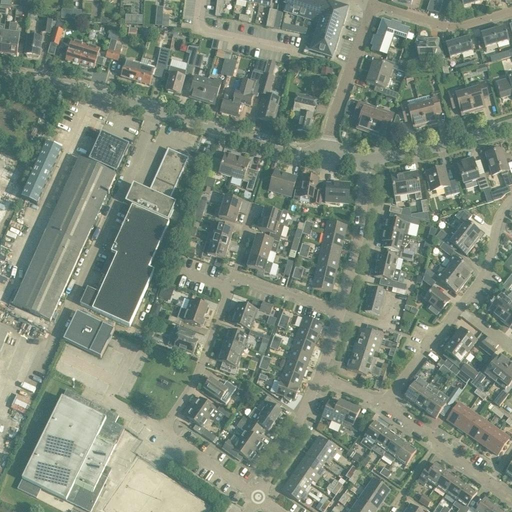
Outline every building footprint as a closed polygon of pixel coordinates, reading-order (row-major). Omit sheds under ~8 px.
[(222,18),(224,1),(217,0),(215,17),(222,18)] [(260,0),(259,6),(271,9),(272,0),(260,0)] [(285,0),(285,3),(286,4),(284,10),(319,21),(313,39),(307,38),(305,45),(311,47),(310,51),(331,57),(346,8),(325,1),(325,3),(315,0),(285,0)] [(433,12),(440,14),(443,2),(436,0),(433,12)] [(473,0),(460,0),(463,9),(475,5),(473,0)] [(71,11),(62,11),(61,19),(71,19),(71,11)] [(276,15),(277,12),(270,11),(266,28),(273,29),(274,26),(274,22),(275,19),(276,15)] [(406,42),(410,30),(402,27),(402,24),(393,21),(390,23),(382,20),(378,32),(394,38),(406,42)] [(49,34),(51,22),(44,21),(42,33),(49,34)] [(65,22),(57,21),(50,44),(58,47),(65,22)] [(9,24),(8,34),(4,33),(3,41),(1,55),(9,56),(11,42),(12,43),(13,32),(14,32),(15,25),(9,24)] [(16,57),(17,57),(20,35),(16,34),(17,25),(15,25),(14,32),(13,32),(12,43),(11,42),(9,56),(11,56),(11,57),(14,58),(16,57)] [(505,28),(493,31),(497,46),(509,42),(505,28)] [(485,49),(497,46),(493,31),(481,35),(485,49)] [(374,37),(372,41),(388,47),(391,48),(394,38),(378,32),(376,37),(374,37)] [(39,58),(42,40),(27,38),(25,56),(27,56),(27,58),(31,59),(32,57),(39,58)] [(439,61),(439,62),(443,76),(450,75),(445,60),(438,40),(425,40),(424,38),(418,38),(415,46),(419,48),(417,54),(419,61),(437,61),(437,60),(439,61)] [(469,38),(458,42),(462,56),(474,53),(469,38)] [(117,42),(111,40),(105,58),(111,60),(116,45),(117,42)] [(388,55),(390,49),(391,48),(372,41),(370,46),(373,48),(371,53),(385,58),(384,61),(396,65),(397,65),(398,65),(399,62),(390,59),(391,56),(388,55)] [(65,62),(79,66),(85,49),(86,46),(71,42),(65,62)] [(450,60),(462,56),(458,42),(446,45),(450,60)] [(122,47),(116,45),(111,60),(117,62),(122,47)] [(190,55),(187,66),(193,68),(197,55),(198,50),(190,48),(188,55),(190,55)] [(94,70),(99,53),(92,50),(92,51),(85,49),(79,66),(94,70)] [(509,51),(500,54),(501,60),(511,57),(509,51)] [(492,63),(501,60),(500,54),(490,57),(492,63)] [(200,70),(204,57),(197,55),(193,68),(200,70)] [(229,67),(231,61),(225,59),(220,75),(227,77),(229,67)] [(121,78),(135,83),(140,65),(126,61),(121,78)] [(268,62),(264,75),(272,78),(276,64),(268,61),(268,62)] [(393,70),(395,70),(405,74),(407,68),(398,65),(397,65),(396,65),(384,61),(383,66),(374,63),(370,74),(389,80),(393,70)] [(157,68),(165,70),(166,64),(158,62),(157,68)] [(474,62),(464,64),(466,71),(476,68),(474,62)] [(456,73),(466,71),(464,64),(455,67),(456,73)] [(140,65),(135,83),(149,87),(155,69),(148,66),(147,68),(140,65)] [(171,76),(167,93),(180,96),(187,72),(166,67),(165,71),(169,72),(168,75),(171,76)] [(229,67),(227,77),(233,79),(236,69),(229,67)] [(226,97),(221,115),(237,119),(239,112),(242,113),(243,106),(250,108),(253,97),(258,98),(259,95),(258,95),(261,87),(262,81),(264,77),(253,74),(250,84),(240,82),(238,92),(237,92),(234,99),(226,97)] [(398,95),(387,91),(386,91),(389,80),(370,74),(366,85),(375,88),(374,92),(397,100),(398,95)] [(511,76),(509,78),(509,79),(497,83),(501,99),(511,95),(511,76)] [(190,99),(202,103),(207,86),(208,82),(196,79),(190,99)] [(214,84),(208,82),(207,86),(202,103),(215,106),(221,83),(215,81),(214,84)] [(262,81),(261,87),(258,95),(259,95),(263,96),(257,119),(273,124),(278,109),(277,108),(279,100),(268,97),(272,84),(262,81)] [(470,88),(466,89),(473,113),(484,110),(481,98),(487,96),(483,83),(477,85),(478,89),(471,91),(470,88)] [(462,90),(463,93),(456,95),(455,92),(448,94),(452,106),(458,104),(462,117),(473,113),(466,89),(462,90)] [(293,111),(301,114),(297,131),(309,134),(316,99),(296,95),(293,111)] [(430,103),(420,106),(426,127),(437,124),(434,112),(440,110),(436,98),(430,100),(430,103)] [(357,105),(350,102),(346,112),(353,115),(357,105)] [(376,110),(359,104),(355,116),(361,118),(357,130),(368,134),(375,113),(376,110)] [(414,130),(426,127),(420,106),(409,109),(408,105),(401,107),(403,113),(397,114),(398,117),(399,121),(404,119),(405,120),(411,118),(414,130)] [(376,110),(375,113),(368,134),(379,138),(383,126),(390,128),(394,116),(387,113),(376,109),(376,110)] [(396,116),(392,129),(392,131),(401,129),(399,121),(398,117),(396,116)] [(116,176),(113,175),(114,173),(116,175),(129,147),(102,135),(89,162),(92,163),(91,165),(80,160),(71,178),(109,195),(109,194),(108,193),(116,176)] [(47,144),(22,199),(37,206),(62,151),(47,144)] [(486,177),(493,176),(493,177),(501,174),(502,177),(508,175),(507,172),(509,172),(502,150),(486,155),(491,171),(484,172),(484,175),(485,175),(486,177)] [(168,151),(149,193),(134,186),(126,203),(168,223),(176,205),(169,202),(188,160),(168,151)] [(213,159),(211,165),(207,179),(212,180),(214,174),(231,179),(238,158),(226,155),(223,162),(213,159)] [(258,173),(247,169),(249,162),(238,158),(231,179),(248,184),(246,191),(252,192),(258,173)] [(489,189),(486,177),(485,175),(484,175),(478,177),(473,159),(457,164),(464,185),(477,181),(480,191),(489,189)] [(449,184),(445,168),(426,173),(431,192),(444,189),(446,198),(459,194),(455,182),(449,184)] [(291,199),(297,179),(275,172),(269,192),(291,199)] [(417,174),(404,176),(407,196),(414,195),(415,201),(421,200),(417,174)] [(400,197),(407,196),(404,176),(391,178),(396,204),(401,203),(400,197)] [(304,177),(300,198),(312,200),(312,205),(320,207),(322,195),(316,194),(318,180),(304,177)] [(71,178),(63,196),(100,212),(107,195),(109,195),(71,178)] [(325,204),(348,206),(349,184),(334,183),(334,186),(327,186),(325,204)] [(491,194),(494,202),(502,200),(506,196),(504,190),(491,194)] [(100,212),(63,196),(55,215),(91,232),(100,212)] [(225,198),(221,209),(238,214),(241,203),(225,198)] [(429,213),(427,201),(421,202),(423,214),(429,213)] [(389,213),(400,216),(401,216),(402,210),(390,207),(389,213)] [(169,224),(132,208),(111,254),(117,256),(149,270),(169,224)] [(235,224),(238,214),(221,209),(218,219),(235,224)] [(264,210),(261,221),(278,226),(281,215),(264,210)] [(480,231),(479,233),(467,223),(472,217),(465,212),(458,214),(455,218),(464,226),(458,233),(474,246),(480,239),(481,240),(485,235),(480,231)] [(42,242),(79,258),(91,232),(55,215),(42,242)] [(411,218),(401,216),(400,216),(398,222),(387,219),(385,231),(403,235),(405,224),(410,225),(411,218)] [(271,235),(270,238),(279,241),(283,227),(278,226),(261,221),(258,231),(271,235)] [(313,224),(305,222),(304,225),(304,228),(312,231),(313,224)] [(327,223),(325,235),(344,239),(346,227),(327,223)] [(217,225),(213,235),(213,236),(230,241),(233,230),(217,225)] [(186,235),(189,236),(194,237),(196,231),(189,228),(186,235)] [(312,231),(304,228),(302,232),(302,234),(310,237),(312,231)] [(381,238),(382,241),(382,242),(393,245),(391,251),(401,253),(403,254),(405,248),(406,247),(407,246),(408,245),(409,243),(409,242),(409,240),(409,238),(409,237),(408,236),(403,235),(385,231),(382,233),(381,238)] [(443,245),(448,238),(441,232),(436,239),(443,245)] [(450,239),(448,241),(466,256),(474,246),(458,233),(453,240),(450,239)] [(227,251),(230,241),(213,236),(213,235),(209,234),(206,245),(227,251)] [(325,235),(322,246),(341,250),(344,239),(325,235)] [(256,237),(253,248),(270,253),(275,254),(279,241),(270,238),(270,241),(256,237)] [(42,242),(34,260),(70,277),(79,258),(42,242)] [(227,251),(205,245),(201,259),(210,261),(211,258),(224,262),(227,251)] [(450,258),(453,253),(443,245),(439,250),(450,258)] [(300,252),(308,254),(310,248),(302,246),(300,252)] [(322,246),(319,257),(339,261),(341,250),(322,246)] [(253,248),(250,259),(266,264),(270,253),(253,248)] [(308,254),(300,252),(298,258),(306,260),(308,254)] [(414,256),(403,254),(401,253),(400,260),(412,263),(414,256)] [(111,254),(110,254),(101,275),(105,277),(98,294),(90,310),(129,328),(154,272),(149,270),(117,256),(111,254)] [(379,255),(376,266),(395,271),(395,270),(397,259),(379,255)] [(511,272),(511,257),(511,256),(503,266),(511,272)] [(319,257),(317,268),(336,272),(339,261),(319,257)] [(263,274),(266,264),(250,259),(247,269),(263,274)] [(453,259),(445,269),(465,285),(471,277),(470,277),(472,273),(453,259)] [(62,295),(70,277),(34,260),(26,279),(62,295)] [(398,283),(401,272),(395,270),(395,271),(376,266),(374,278),(380,280),(394,283),(393,289),(405,292),(407,285),(398,283)] [(293,273),(302,276),(303,270),(295,268),(293,273)] [(317,268),(314,279),(334,284),(336,272),(317,268)] [(459,292),(465,285),(445,269),(437,279),(456,294),(458,291),(459,292)] [(425,276),(432,282),(436,277),(427,270),(425,276)] [(302,276),(293,273),(292,279),(300,282),(302,276)] [(501,288),(507,292),(511,285),(511,275),(501,288)] [(435,285),(432,282),(425,276),(422,282),(431,289),(435,285)] [(62,295),(26,279),(13,306),(50,323),(62,295)] [(331,295),(334,284),(314,279),(312,291),(331,295)] [(172,289),(163,286),(159,297),(168,300),(172,289)] [(80,306),(90,310),(98,294),(87,289),(80,306)] [(371,289),(365,313),(379,317),(385,292),(371,289)] [(437,317),(440,313),(440,314),(450,302),(434,290),(429,296),(424,293),(421,297),(425,301),(425,302),(432,307),(429,311),(437,317)] [(488,312),(499,320),(511,304),(505,300),(508,297),(504,294),(501,297),(501,296),(488,312)] [(208,310),(207,308),(207,307),(190,301),(186,312),(204,318),(204,316),(207,315),(208,310)] [(237,304),(233,315),(253,322),(257,311),(237,304)] [(262,304),(259,312),(270,316),(272,308),(262,304)] [(511,305),(511,304),(499,320),(509,328),(511,324),(511,305)] [(205,321),(203,320),(204,318),(186,312),(183,322),(200,328),(201,327),(203,326),(205,321)] [(100,359),(107,345),(106,344),(107,341),(108,338),(110,339),(113,333),(114,332),(77,313),(63,341),(65,342),(100,359)] [(250,332),(253,322),(233,315),(230,325),(250,332)] [(268,317),(266,324),(274,326),(275,319),(268,317)] [(279,323),(287,326),(289,320),(281,317),(279,323)] [(300,329),(319,335),(323,324),(304,317),(300,329)] [(287,326),(279,323),(277,328),(285,331),(287,326)] [(315,346),(319,335),(300,329),(296,339),(315,346)] [(360,329),(357,340),(380,348),(382,341),(379,340),(380,336),(360,329)] [(174,349),(193,355),(197,343),(189,341),(191,335),(177,330),(175,336),(178,337),(174,349)] [(247,338),(228,331),(224,342),(243,349),(244,349),(249,351),(251,346),(245,344),(247,338)] [(460,331),(452,341),(468,353),(476,343),(460,331)] [(271,344),(279,347),(282,341),(274,338),(271,344)] [(311,357),(315,346),(296,339),(292,350),(311,357)] [(357,340),(354,350),(373,357),(374,354),(378,355),(380,348),(357,340)] [(460,364),(468,353),(452,341),(444,351),(460,364)] [(224,342),(220,352),(240,360),(243,349),(224,342)] [(496,352),(494,351),(483,342),(479,348),(492,358),(496,352)] [(279,347),(271,344),(269,350),(277,353),(279,347)] [(307,368),(311,357),(292,350),(288,361),(307,368)] [(354,350),(350,361),(373,368),(376,362),(372,360),(373,357),(354,350)] [(220,352),(216,362),(222,364),(219,371),(230,375),(231,373),(234,374),(240,360),(220,352)] [(497,380),(510,364),(500,356),(487,372),(488,372),(485,375),(495,383),(497,380)] [(260,364),(269,367),(271,361),(263,358),(260,364)] [(440,369),(444,363),(441,360),(436,366),(440,369)] [(303,378),(307,368),(288,361),(284,371),(303,378)] [(378,378),(378,377),(383,379),(385,372),(381,371),(380,371),(373,368),(350,361),(347,371),(367,378),(368,374),(378,378)] [(269,367),(260,364),(258,370),(266,373),(269,367)] [(511,365),(510,364),(497,380),(503,384),(501,387),(505,391),(507,387),(508,388),(511,382),(511,365)] [(449,371),(452,374),(457,368),(453,365),(449,371)] [(303,378),(284,371),(280,383),(299,389),(303,378)] [(479,373),(478,375),(473,381),(471,384),(476,389),(485,377),(479,373)] [(204,387),(205,388),(204,390),(221,402),(228,392),(232,395),(236,390),(226,382),(222,388),(211,380),(207,385),(206,384),(204,387)] [(295,401),(299,389),(280,383),(276,394),(290,403),(292,400),(295,401)] [(405,398),(415,405),(425,390),(415,383),(405,398)] [(415,405),(425,412),(436,398),(435,397),(430,394),(432,391),(427,387),(425,390),(415,405)] [(460,394),(454,390),(446,402),(452,406),(460,394)] [(79,398),(65,391),(17,490),(36,499),(40,490),(85,511),(90,511),(111,470),(105,468),(124,430),(114,425),(118,417),(79,398)] [(494,403),(499,407),(508,396),(502,391),(494,403)] [(9,409),(26,416),(32,402),(16,395),(9,409)] [(436,398),(425,412),(436,419),(446,405),(440,400),(442,398),(438,395),(435,397),(436,398)] [(260,413),(275,423),(281,413),(278,411),(282,406),(267,397),(264,402),(266,403),(260,412),(260,413)] [(200,399),(193,409),(209,419),(213,422),(219,413),(217,411),(200,399)] [(341,426),(350,406),(340,401),(338,406),(329,402),(322,418),(341,426)] [(447,421),(457,428),(469,410),(459,403),(447,421)] [(234,416),(220,406),(217,411),(219,413),(231,421),(234,416)] [(361,410),(350,406),(341,426),(357,433),(364,417),(359,415),(361,410)] [(202,429),(209,419),(193,409),(192,411),(190,410),(187,414),(188,417),(186,418),(197,426),(194,430),(201,436),(201,435),(213,444),(216,439),(202,429)] [(251,420),(249,422),(243,418),(241,421),(259,433),(262,435),(265,430),(268,432),(275,423),(260,413),(260,412),(255,409),(249,418),(251,420)] [(457,428),(467,435),(479,417),(469,410),(457,428)] [(467,435),(477,442),(489,424),(479,417),(467,435)] [(245,432),(239,440),(239,441),(255,451),(256,450),(258,451),(262,445),(260,443),(261,442),(256,438),(259,433),(241,421),(237,427),(245,432)] [(381,426),(377,423),(366,438),(377,445),(387,430),(386,430),(387,427),(383,425),(381,426)] [(319,424),(316,430),(322,434),(325,427),(319,424)] [(477,442),(487,449),(499,431),(489,424),(477,442)] [(383,459),(383,458),(397,437),(387,430),(377,445),(372,452),(383,459)] [(509,438),(499,431),(487,449),(497,456),(509,438)] [(239,441),(239,440),(233,436),(230,442),(228,441),(222,450),(235,459),(238,454),(248,461),(249,459),(251,461),(255,454),(253,453),(255,451),(239,441)] [(318,437),(312,446),(332,460),(336,454),(333,451),(335,449),(318,437)] [(393,465),(397,459),(407,444),(397,437),(383,458),(393,465)] [(407,444),(397,459),(408,466),(418,451),(407,444)] [(328,466),(332,460),(312,446),(306,455),(323,466),(324,464),(328,466)] [(350,458),(361,466),(365,460),(354,453),(350,458)] [(321,469),(323,466),(306,455),(300,464),(320,478),(324,471),(321,469)] [(316,484),(320,478),(300,464),(294,473),(310,484),(312,481),(316,484)] [(426,486),(429,482),(438,487),(448,472),(437,465),(434,469),(430,467),(420,482),(426,486)] [(353,475),(349,472),(345,477),(349,480),(350,480),(351,478),(353,475)] [(438,487),(447,494),(458,479),(448,472),(438,487)] [(309,487),(310,484),(294,473),(288,482),(308,495),(312,489),(309,487)] [(342,486),(345,482),(341,479),(335,488),(339,491),(342,486)] [(373,479),(367,489),(384,501),(391,491),(373,479)] [(467,486),(458,479),(447,494),(457,501),(467,486)] [(308,495),(288,482),(281,491),(298,502),(300,499),(304,501),(308,495)] [(467,486),(457,501),(452,507),(459,511),(458,511),(468,511),(470,510),(468,509),(479,493),(467,486)] [(377,510),(384,501),(367,489),(360,498),(377,510)] [(360,498),(354,507),(360,511),(375,511),(377,510),(360,498)] [(477,511),(492,511),(497,506),(487,499),(477,511)]
